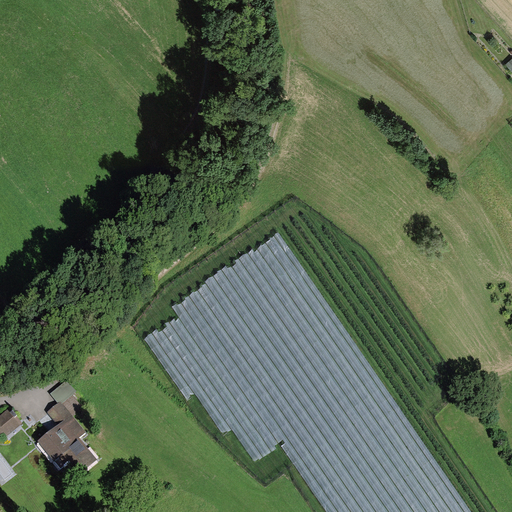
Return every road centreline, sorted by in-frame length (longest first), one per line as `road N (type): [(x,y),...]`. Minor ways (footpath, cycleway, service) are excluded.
road 1 (track): [(274,0),(285,68),(279,102),(267,149),(230,209),(141,290),(81,288),(0,342)]
road 2 (track): [(206,0),(209,59),(197,108),(81,288)]
